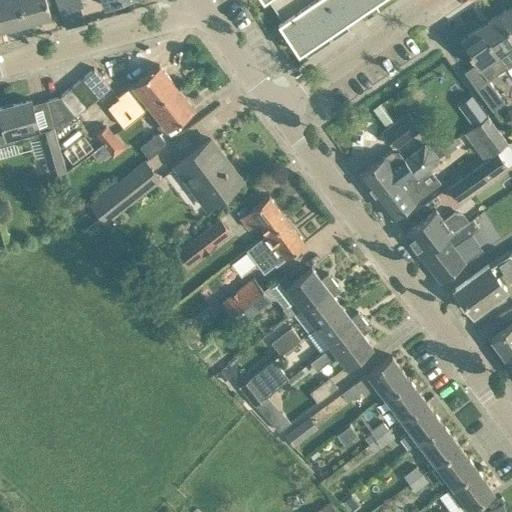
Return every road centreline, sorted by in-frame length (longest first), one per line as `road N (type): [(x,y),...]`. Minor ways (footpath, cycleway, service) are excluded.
road 1 (residential): [(511,421),(276,110)]
road 2 (residential): [(199,3),(166,21),(0,66)]
road 3 (residential): [(276,110),(438,0)]
road 4 (residential): [(276,110),(199,3)]
